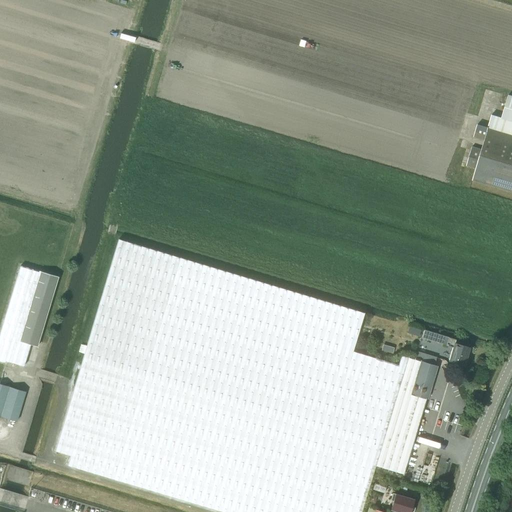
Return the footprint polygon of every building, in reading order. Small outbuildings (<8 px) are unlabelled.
[(511,95),(508,95),(497,131),(511,135),(511,95)] [(511,135),(497,131),(488,128),(477,124),(473,136),(484,139),(481,150),(472,147),(466,165),(475,168),(472,180),(511,191),(511,135)] [(119,239),(87,346),(81,344),(79,351),(85,353),(77,380),(56,450),(70,455),(68,465),(225,511),(361,511),(374,469),(375,465),(403,473),(425,398),(411,393),(422,361),(415,359),(401,355),(398,364),(353,351),(364,312),(119,239)] [(20,266),(0,332),(0,360),(5,362),(5,360),(24,366),(30,344),(21,341),(41,271),(39,271),(38,272),(20,266)] [(58,276),(41,271),(21,341),(30,344),(37,346),(58,276)] [(455,339),(448,337),(424,330),(421,338),(452,347),(449,360),(456,362),(455,366),(462,368),(463,365),(464,365),(469,347),(454,343),(455,339)] [(433,364),(436,357),(417,351),(415,359),(422,361),(433,364)] [(427,398),(437,365),(433,364),(422,361),(411,393),(425,398),(427,398)] [(25,391),(0,383),(0,415),(16,420),(25,391)] [(402,511),(408,511),(413,498),(393,492),(391,499),(393,500),(391,508),(402,511)]
